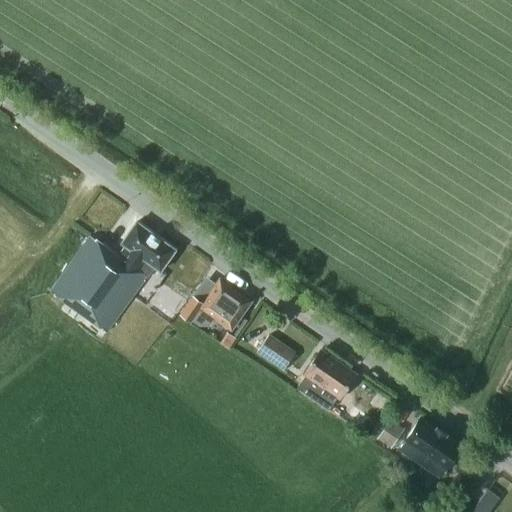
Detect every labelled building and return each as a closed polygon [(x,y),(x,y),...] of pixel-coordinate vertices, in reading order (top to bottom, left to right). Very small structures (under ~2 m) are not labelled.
[(159,270),(173,249),(135,222),(120,243),(125,246),(118,256),(113,252),(104,247),(104,248),(89,237),(50,291),(102,328),(107,332),(145,280),(143,279),(145,277),(147,278),(155,267),(159,270)] [(230,330),(250,301),(218,279),(201,302),(193,297),(179,316),(191,325),(193,323),(199,328),(211,328),(216,320),(230,330)] [(226,332),(219,343),(228,349),(235,338),(226,332)] [(295,352),(269,335),(257,352),(283,370),(295,352)] [(320,349),(303,375),(304,375),(296,387),(329,410),(355,373),(320,349)] [(353,406),(345,417),(361,429),(365,422),(369,425),(375,416),(359,404),(356,408),(353,406)] [(420,418),(403,441),(398,449),(438,476),(459,445),(420,418)] [(390,419),(376,440),(390,449),(404,428),(390,419)] [(487,489),(479,501),(491,509),(499,498),(487,489)]
